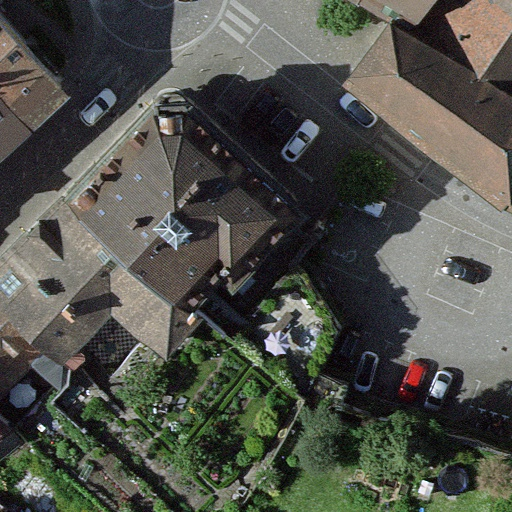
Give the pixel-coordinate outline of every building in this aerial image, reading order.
[(511,84),(404,15),(388,0),(376,0),(350,65),(505,184),(511,169),(511,84)] [(388,0),(404,15),(416,0),(388,0)] [(511,0),(416,0),(404,15),(511,84),(511,0)] [(0,136),(62,78),(0,10),(0,136)] [(154,102),(60,198),(181,313),(210,285),(243,328),(324,225),(294,203),(185,104),(154,102)] [(60,198),(13,243),(94,317),(102,306),(159,356),(188,319),(181,313),(60,198)] [(13,243),(0,256),(0,313),(39,352),(53,362),(94,317),(13,243)] [(0,313),(0,391),(39,352),(0,313)]
